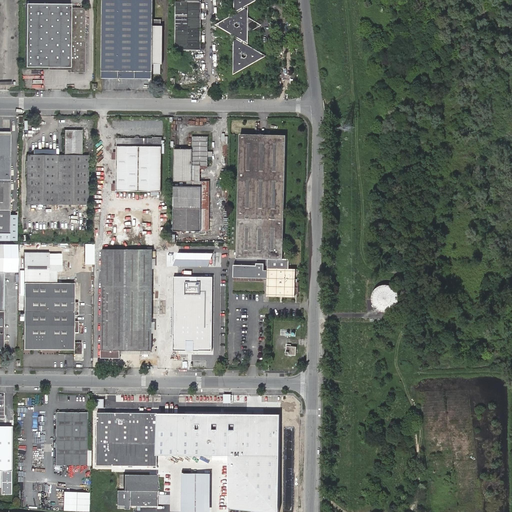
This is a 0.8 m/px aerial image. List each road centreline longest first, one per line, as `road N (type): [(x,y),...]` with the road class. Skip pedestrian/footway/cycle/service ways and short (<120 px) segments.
road 1 (unclassified): [(317,105),(0,103)]
road 2 (unclassified): [(0,380),(313,382)]
road 3 (unclassified): [(313,382),(317,105)]
road 4 (unclassified): [(309,511),(313,382)]
road 5 (unknown): [(216,105),(217,226)]
